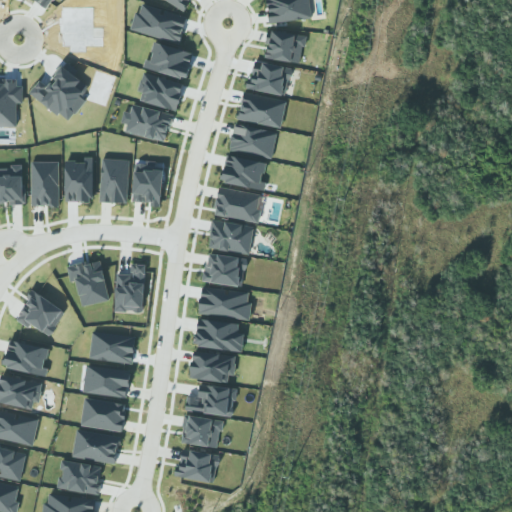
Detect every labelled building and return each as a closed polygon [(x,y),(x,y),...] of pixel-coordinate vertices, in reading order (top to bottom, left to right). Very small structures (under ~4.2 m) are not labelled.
[(34,0),(47,9),(52,0),(34,0)] [(164,0),(183,11),(189,0),(164,0)] [(311,20),(309,0),(267,0),(269,22),(311,20)] [(187,19),(141,4),(133,29),(179,43),(187,19)] [(266,58),(301,64),(305,36),(270,30),(266,58)] [(186,79),(194,53),(154,42),(147,68),(186,79)] [(246,88),(285,97),(292,69),(256,61),(252,78),(249,78),(246,88)] [(30,93),(68,123),(86,101),(81,97),(89,88),(62,66),(46,86),(40,81),(30,93)] [(145,76),(140,102),(177,109),(182,83),(145,76)] [(281,128),(287,101),(243,92),(238,119),(281,128)] [(173,114),(132,105),(126,133),(166,142),(173,114)] [(231,152),(273,156),(276,131),(233,127),(231,152)] [(264,191),(266,182),(262,182),(266,163),(227,155),(221,182),(264,191)] [(101,202),(127,203),(129,160),(102,159),(101,202)] [(93,172),(86,172),(86,162),(66,161),(66,202),(93,202),(93,172)] [(59,162),(31,162),(32,206),(59,206),(59,162)] [(23,166),(0,167),(0,204),(25,203),(23,166)] [(133,202),(151,203),(151,207),(162,207),(163,168),(135,166),(133,202)] [(261,195),(220,187),(214,214),(258,224),(261,210),(258,209),(261,195)] [(254,228),(213,220),(208,247),(249,256),(254,228)] [(242,288),(247,260),(208,253),(203,281),(242,288)] [(67,266),(71,283),(76,282),(82,307),(109,301),(100,259),(67,266)] [(116,312),(144,313),(146,264),(131,264),(131,275),(117,274),(116,312)] [(200,315),(249,318),(251,291),(201,289),(200,315)] [(66,314),(36,290),(15,318),(28,328),(32,323),(49,336),(66,314)] [(244,334),(238,333),(239,324),(198,318),(195,346),(242,352),(244,334)] [(136,337),(93,332),(90,360),(133,364),(136,337)] [(47,376),(49,367),(46,366),(49,348),(10,340),(4,367),(47,376)] [(83,392),(127,399),(131,372),(87,365),(83,392)] [(42,380),(0,376),(0,377),(0,404),(33,408),(34,402),(40,403),(42,380)] [(233,417),(237,389),(201,384),(199,399),(188,397),(186,410),(233,417)] [(81,426),(122,432),(125,416),(123,415),(124,403),(86,398),(81,426)] [(181,444),(218,448),(221,420),(184,416),(181,444)] [(115,464),(120,437),(77,429),(72,456),(115,464)] [(0,446),(0,477),(21,481),(27,452),(0,446)] [(181,465),(176,465),(174,476),(214,483),(220,456),(184,449),(181,465)] [(58,489),(98,495),(103,467),(62,461),(61,471),(58,489)] [(19,488),(0,483),(0,511),(3,511),(17,511),(20,502),(16,501),(19,488)] [(94,511),(96,500),(46,494),(44,511),(94,511)]
